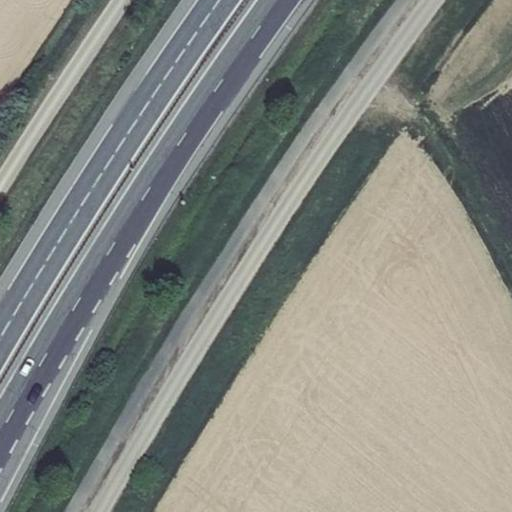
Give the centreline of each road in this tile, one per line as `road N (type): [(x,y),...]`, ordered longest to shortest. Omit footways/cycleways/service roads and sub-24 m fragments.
road 1 (trunk): [(0,437),(97,268),(281,0)]
road 2 (trunk): [(221,0),(0,339)]
road 3 (track): [(511,288),(435,131),(347,63)]
